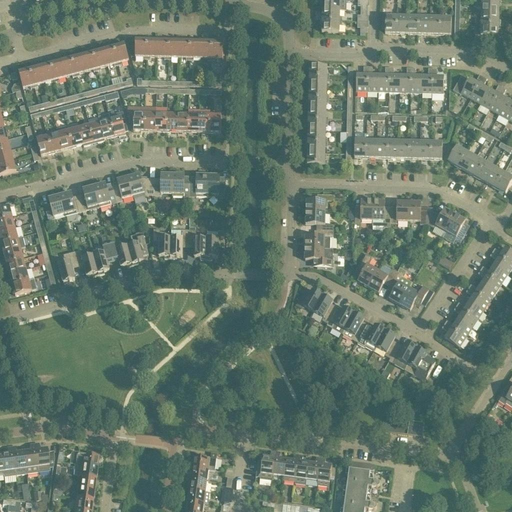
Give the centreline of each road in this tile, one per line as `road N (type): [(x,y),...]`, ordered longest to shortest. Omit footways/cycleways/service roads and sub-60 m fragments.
road 1 (residential): [(0,196),(142,162),(285,165)]
road 2 (residential): [(14,33),(19,51),(32,57),(138,30),(224,30),(231,5)]
road 3 (residential): [(0,324),(160,274),(238,275)]
road 4 (residential): [(493,225),(435,190),(290,186)]
road 5 (residential): [(448,456),(250,437)]
road 6 (residential): [(511,73),(472,51),(373,52)]
road 7 (residential): [(287,276),(321,279),(416,333)]
road 8 (residential): [(416,333),(493,225)]
road 9 (residential): [(21,31),(149,1)]
